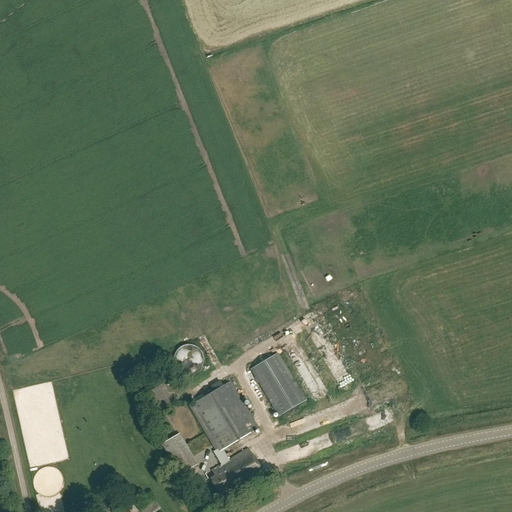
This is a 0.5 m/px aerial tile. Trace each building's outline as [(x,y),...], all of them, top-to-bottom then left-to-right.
[(306,401),(278,354),(250,371),(278,418),(306,401)] [(332,372),(342,392),(354,386),(344,366),(332,372)] [(259,429),(230,382),(191,406),(217,450),(213,452),(221,465),(215,469),(219,474),(211,479),(220,493),(229,488),(235,490),(263,473),(248,449),(229,460),(223,450),(259,429)] [(174,404),(164,384),(149,392),(160,411),(174,404)] [(362,436),(393,422),(389,413),(358,427),(362,436)] [(198,465),(179,435),(161,445),(179,476),(198,465)] [(156,511),(161,509),(149,495),(135,506),(140,511),(156,511)]
